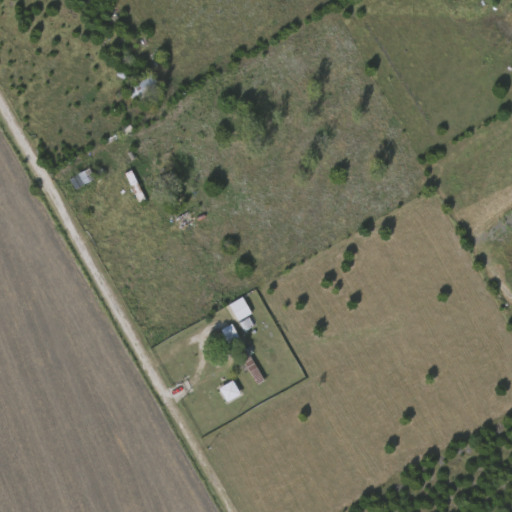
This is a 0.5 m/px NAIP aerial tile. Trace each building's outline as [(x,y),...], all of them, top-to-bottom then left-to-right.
[(139,99),(130,81),(150,71),(159,89),(139,99)] [(92,177),(78,186),(72,177),(86,168),(92,177)] [(173,218),(185,211),(191,220),(178,228),(173,218)] [(236,320),(226,304),(239,296),(249,312),(236,320)] [(237,336),(228,342),(219,329),(229,323),(237,336)] [(242,358),(248,355),(255,369),(249,372),(242,358)] [(224,402),(217,385),(232,379),(239,396),(224,402)]
